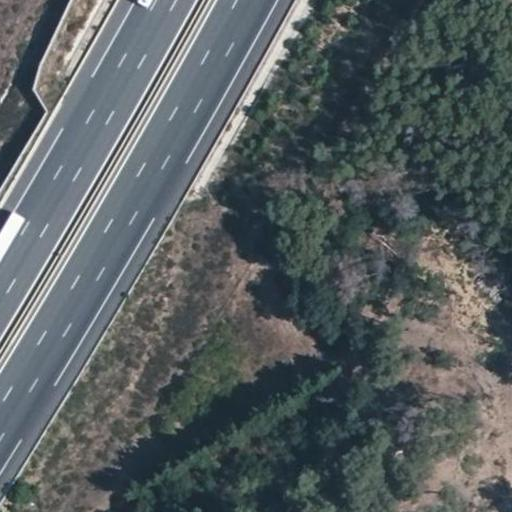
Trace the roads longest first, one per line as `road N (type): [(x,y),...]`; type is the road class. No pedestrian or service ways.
road 1 (motorway): [(0,423),(246,0)]
road 2 (motorway): [(165,0),(0,285)]
